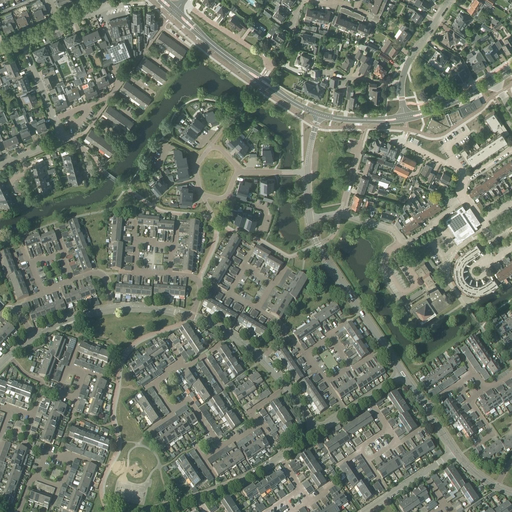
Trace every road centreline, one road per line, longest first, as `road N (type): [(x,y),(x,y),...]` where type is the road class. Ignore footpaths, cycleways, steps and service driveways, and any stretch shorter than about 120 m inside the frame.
road 1 (tertiary): [(402,374),(326,261),(309,218)]
road 2 (tertiary): [(318,114),(260,80),(174,11)]
road 3 (residential): [(340,213),(407,242),(464,196)]
